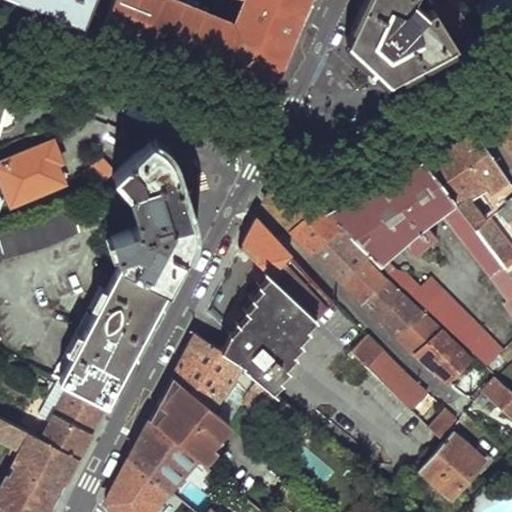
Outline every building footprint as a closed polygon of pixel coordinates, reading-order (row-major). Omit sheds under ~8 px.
[(25,0),(83,23),(91,0),(25,0)] [(242,0),(233,21),(229,31),(171,8),(168,15),(155,10),(158,3),(151,0),(112,0),(101,30),(243,88),(276,71),(293,35),(281,30),(289,11),(302,16),(309,0),(242,0)] [(233,21),(182,0),(151,0),(158,3),(155,10),(168,15),(171,8),(229,31),(233,21)] [(428,61),(454,46),(435,13),(427,0),(368,0),(365,7),(349,42),(390,81),(428,61)] [(454,46),(473,36),(452,2),(435,13),(454,46)] [(302,16),(289,11),(281,30),(293,35),(296,28),(302,16)] [(0,88),(0,127),(10,122),(15,117),(15,109),(12,102),(11,100),(7,98),(3,90),(0,88)] [(511,109),(492,120),(511,146),(511,109)] [(502,171),(476,129),(448,145),(425,156),(511,270),(511,186),(506,177),(486,188),(498,204),(494,206),(499,212),(503,209),(511,221),(511,262),(510,261),(511,259),(511,245),(487,213),(484,216),(464,191),(502,171)] [(54,137),(0,159),(0,170),(14,201),(67,180),(59,160),(63,158),(54,137)] [(113,172),(122,180),(160,144),(149,138),(113,172)] [(160,144),(122,180),(130,188),(140,222),(114,231),(121,259),(168,288),(188,246),(190,237),(190,224),(171,158),(169,154),(163,145),(160,144)] [(401,169),(382,179),(433,241),(439,235),(426,220),(442,208),(509,296),(505,300),(511,309),(511,270),(425,156),(401,169)] [(366,187),(328,208),(340,219),(485,362),(504,346),(432,275),(422,284),(407,269),(397,264),(385,251),(411,232),(411,245),(418,253),(433,241),(382,179),(366,187)] [(272,189),(266,199),(292,225),(318,199),(309,198),(300,197),(280,190),(272,189)] [(318,199),(292,225),(311,246),(335,223),(340,219),(328,208),(322,201),(318,199)] [(29,217),(0,226),(0,258),(49,244),(84,228),(71,200),(29,217)] [(258,215),(240,246),(265,269),(276,280),(292,252),(258,215)] [(335,223),(311,246),(323,259),(330,253),(338,261),(331,267),(344,280),(366,253),(335,223)] [(276,280),(315,316),(318,319),(334,297),(292,252),(276,280)] [(366,253),(344,280),(361,298),(383,270),(366,253)] [(168,288),(121,259),(109,284),(99,304),(61,379),(107,404),(133,354),(122,348),(136,322),(140,324),(153,301),(159,304),(168,288)] [(253,298),(242,305),(244,309),(233,319),(236,323),(226,331),(224,333),(227,338),(250,348),(280,370),(286,365),(283,361),(293,353),(290,350),(300,340),(298,337),(309,328),(306,324),(315,316),(276,280),(265,269),(256,279),(260,284),(250,293),(253,298)] [(402,289),(383,270),(361,298),(380,317),(402,289)] [(100,280),(85,309),(99,304),(109,284),(100,280)] [(398,334),(421,308),(402,289),(380,317),(398,334)] [(122,348),(133,354),(159,304),(153,301),(140,324),(136,322),(122,348)] [(61,379),(99,304),(85,309),(53,375),(61,379)] [(421,308),(398,334),(414,350),(438,324),(421,308)] [(438,324),(414,350),(432,366),(452,338),(438,324)] [(195,332),(173,372),(220,411),(225,401),(220,396),(236,371),(240,375),(247,382),(242,387),(261,405),(266,400),(290,422),(304,408),(275,384),(244,356),(221,345),(195,332)] [(367,332),(349,348),(366,364),(384,349),(367,332)] [(470,353),(454,336),(452,338),(432,366),(449,379),(470,353)] [(250,348),(227,338),(221,345),(244,356),(275,384),(286,375),(280,370),(250,348)] [(384,349),(366,364),(399,395),(416,380),(384,349)] [(220,396),(225,401),(240,375),(236,371),(220,396)] [(220,411),(173,372),(164,389),(220,432),(231,420),(220,411)] [(511,391),(493,374),(475,398),(483,404),(491,395),(511,414),(511,391)] [(107,404),(61,379),(57,389),(64,391),(39,437),(78,457),(107,404)] [(164,389),(150,416),(196,453),(206,461),(217,447),(212,442),(220,432),(164,389)] [(426,420),(441,405),(426,390),(411,405),(426,420)] [(445,405),(428,422),(442,436),(457,416),(445,405)] [(39,437),(0,416),(0,439),(19,449),(13,459),(37,472),(39,468),(65,481),(78,457),(39,437)] [(147,511),(196,453),(150,416),(105,500),(119,511),(147,511)] [(450,431),(419,466),(450,495),(484,457),(468,441),(465,445),(450,431)] [(55,501),(65,481),(39,468),(37,472),(13,459),(6,475),(55,501)] [(0,511),(49,511),(55,501),(6,475),(0,486),(0,511)]
